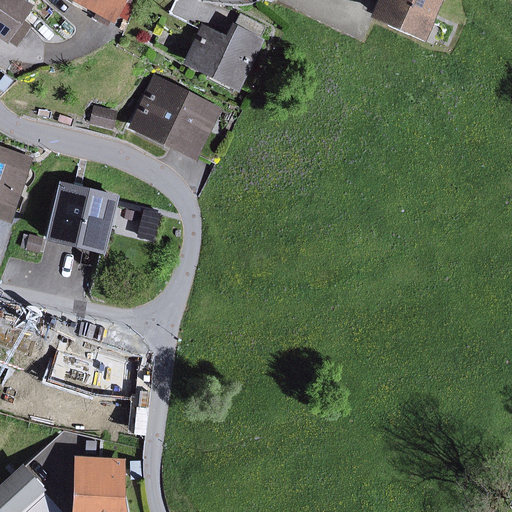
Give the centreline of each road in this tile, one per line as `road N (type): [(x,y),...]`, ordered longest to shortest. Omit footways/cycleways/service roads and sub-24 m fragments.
road 1 (residential): [(0,116),(114,152),(170,178),(193,203),(170,323)]
road 2 (residential): [(170,323),(169,511)]
road 3 (residential): [(170,323),(0,290)]
